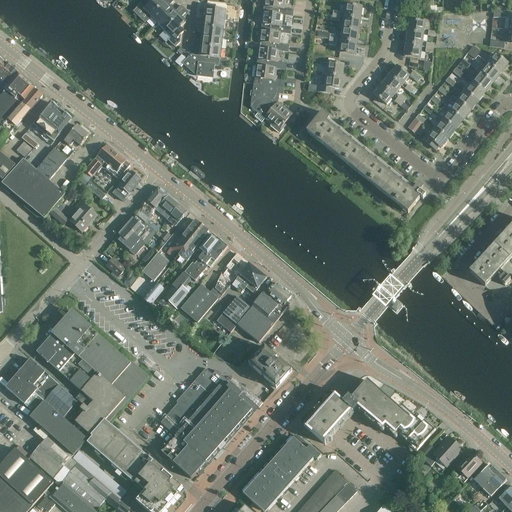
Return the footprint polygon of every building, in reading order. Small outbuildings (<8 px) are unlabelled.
[(167,0),(145,0),(139,6),(143,10),(151,18),(167,0)] [(170,5),(175,0),(167,0),(151,18),(158,24),(172,10),(168,6),(170,5)] [(284,9),(284,0),(263,0),(263,8),(269,9),(268,13),(262,12),(262,14),(285,17),(293,18),(293,10),(284,9)] [(412,8),(412,0),(413,1),(412,0),(407,0),(407,2),(405,2),(405,12),(418,12),(418,7),(417,7),(417,6),(413,6),(412,8)] [(216,10),(216,6),(207,5),(207,9),(206,9),(205,19),(225,21),(226,12),(216,10)] [(165,31),(185,10),(181,6),(176,11),(177,12),(175,13),(172,10),(158,24),(165,31)] [(345,18),(360,20),(362,9),(347,6),(345,18)] [(172,38),(175,34),(178,37),(183,32),(180,29),(186,23),(182,19),(183,18),(184,18),(189,13),(185,10),(165,31),(172,38)] [(511,11),(494,13),(493,19),(509,18),(508,31),(511,31),(511,11)] [(284,27),(285,17),(262,14),(261,26),(262,26),(261,30),(260,30),(260,31),(281,34),(291,35),(291,28),(284,27)] [(358,32),(360,20),(345,18),(343,30),(358,32)] [(224,31),(225,21),(205,19),(204,23),(195,22),(195,27),(224,31)] [(424,36),(426,24),(410,21),(408,33),(424,36)] [(223,40),(224,31),(195,27),(194,32),(201,33),(203,33),(203,38),(223,40)] [(357,44),(358,32),(343,30),(341,42),(357,44)] [(279,45),(281,34),(260,31),(258,43),(264,44),(264,49),(258,48),(258,49),(284,52),(288,53),(289,46),(279,45)] [(423,47),(424,36),(408,33),(406,45),(423,47)] [(222,50),(223,40),(203,38),(202,43),(200,43),(200,42),(193,41),(192,46),(222,50)] [(355,56),(357,44),(341,42),(340,54),(355,56)] [(421,60),(423,47),(406,45),(404,57),(421,60)] [(221,59),(222,50),(192,46),(192,51),(201,52),(200,57),(220,59),(221,59)] [(478,56),(481,53),(474,47),(471,51),(478,56)] [(172,55),(177,60),(183,53),(178,48),(172,55)] [(283,54),(284,52),(258,49),(256,61),(262,62),(262,67),(256,66),(256,67),(276,70),(286,71),(287,64),(277,63),(278,53),(283,54)] [(475,60),(478,56),(471,51),(468,54),(475,60)] [(183,64),(183,65),(197,77),(213,79),(215,67),(219,67),(220,59),(200,57),(190,55),(183,64)] [(488,64),(500,74),(508,65),(496,55),(488,64)] [(324,64),(325,58),(314,56),(313,62),(324,64)] [(468,69),(471,66),(463,60),(461,64),(468,69)] [(18,74),(8,65),(6,64),(0,70),(0,97),(1,97),(0,96),(3,92),(18,74)] [(327,76),(342,78),(344,66),(328,64),(327,76)] [(493,83),(500,74),(488,64),(481,74),(493,83)] [(275,81),(276,70),(256,67),(254,79),(260,80),(259,85),(254,84),(254,85),(256,85),(284,89),(285,82),(275,81)] [(409,77),(397,67),(389,77),(402,87),(410,78),(411,79),(415,81),(417,83),(421,79),(413,72),(409,77)] [(460,79),(463,75),(456,69),(453,73),(460,79)] [(35,89),(18,74),(3,92),(0,96),(1,97),(0,97),(0,124),(3,127),(34,90),(35,89)] [(485,93),(493,83),(481,74),(473,83),(485,93)] [(342,78),(327,76),(323,75),(321,87),(330,89),(340,90),(342,78)] [(395,96),(402,87),(389,77),(382,86),(395,96)] [(453,88),(456,84),(449,78),(446,82),(453,88)] [(478,102),(485,93),(473,83),(466,92),(478,102)] [(284,89),(256,85),(254,85),(252,97),(251,108),(264,119),(264,120),(278,103),(277,103),(278,95),(283,95),(284,89)] [(387,106),(395,96),(382,86),(374,95),(387,106)] [(411,94),(414,90),(408,86),(405,89),(411,94)] [(329,95),(330,89),(321,87),(318,87),(317,93),(329,95)] [(446,97),(449,94),(441,88),(438,91),(446,97)] [(42,97),(34,90),(3,127),(2,128),(0,130),(0,148),(11,135),(10,134),(42,97)] [(470,111),(478,102),(466,92),(458,101),(458,102),(470,111)] [(398,98),(403,103),(406,100),(400,95),(398,98)] [(426,106),(434,112),(429,108),(433,103),(438,107),(441,103),(434,97),(426,106)] [(458,102),(458,101),(453,97),(450,102),(455,106),(451,111),(463,121),(470,111),(458,102)] [(409,108),(403,103),(398,98),(395,102),(401,107),(401,106),(407,111),(409,108)] [(51,103),(33,125),(54,142),(72,120),(51,103)] [(270,127),(279,135),(287,126),(285,124),(292,115),(278,103),(264,120),(271,125),(270,126),(270,127)] [(431,116),(434,112),(426,106),(424,110),(431,116)] [(451,111),(446,106),(442,111),(447,115),(443,120),(455,130),(463,121),(451,111)] [(319,143),(332,127),(334,125),(328,121),(330,119),(323,113),(307,133),(319,143)] [(423,125),(426,121),(419,116),(416,119),(423,125)] [(448,139),(455,130),(443,120),(438,116),(435,120),(440,125),(436,130),(448,139)] [(332,153),(345,137),(346,135),(334,125),(332,127),(319,143),(332,153)] [(81,147),(90,137),(77,126),(68,137),(69,137),(64,142),(70,147),(74,141),(81,147)] [(441,149),(448,139),(436,130),(429,138),(427,137),(424,141),(432,148),(433,148),(437,151),(439,148),(441,149)] [(345,163),(357,148),(359,146),(346,135),(345,137),(332,153),(345,163)] [(127,162),(107,146),(85,173),(92,179),(97,172),(99,173),(102,169),(105,169),(119,181),(131,166),(126,162),(127,162)] [(357,173),(370,158),(371,156),(359,146),(357,148),(345,163),(357,173)] [(55,149),(36,171),(24,161),(3,185),(45,220),(55,208),(56,209),(51,215),(64,227),(69,221),(61,213),(64,209),(58,203),(65,195),(50,182),(68,161),(55,149)] [(16,166),(0,152),(0,178),(3,181),(16,166)] [(370,183),(384,166),(371,156),(370,158),(357,173),(370,183)] [(383,194),(397,176),(384,166),(370,183),(383,194)] [(123,202),(141,181),(131,172),(113,194),(123,202)] [(395,204),(409,186),(397,176),(383,194),(395,204)] [(427,191),(424,189),(424,188),(419,184),(414,190),(409,186),(395,204),(408,214),(421,198),(423,200),(426,197),(424,195),(427,191)] [(142,206),(144,207),(136,216),(145,224),(168,196),(158,188),(142,206)] [(178,204),(168,196),(145,224),(156,211),(158,212),(161,207),(169,214),(178,204)] [(75,207),(80,212),(70,223),(82,234),(98,217),(80,201),(75,207)] [(188,212),(178,204),(169,214),(173,217),(169,222),(167,220),(165,224),(170,228),(173,225),(175,227),(188,212)] [(133,219),(126,227),(138,237),(145,229),(133,219)] [(167,254),(175,260),(202,227),(195,222),(179,242),(178,240),(167,254)] [(152,223),(148,227),(156,234),(162,228),(159,225),(157,227),(152,223)] [(138,237),(126,227),(119,235),(139,252),(146,244),(138,237)] [(202,227),(175,260),(183,267),(198,249),(196,248),(208,232),(202,227)] [(511,228),(470,274),(485,287),(498,274),(502,278),(499,281),(505,286),(510,280),(505,275),(504,275),(500,271),(511,257),(511,228)] [(184,274),(190,278),(220,242),(212,235),(195,257),(199,260),(194,265),(193,264),(184,274)] [(220,242),(190,278),(195,283),(204,273),(201,271),(206,266),(210,269),(228,248),(220,242)] [(149,265),(151,266),(144,274),(153,281),(169,261),(158,253),(149,265)] [(231,283),(247,263),(237,255),(226,268),(228,270),(222,276),(231,283)] [(107,267),(119,278),(126,270),(114,259),(107,267)] [(267,279),(249,265),(236,281),(242,285),(239,288),(244,292),(246,289),(254,295),(258,290),(267,279)] [(391,272),(409,289),(412,286),(393,269),(391,272)] [(184,273),(176,282),(173,286),(171,284),(161,296),(156,302),(164,309),(169,303),(182,288),(190,278),(184,274),(184,273)] [(266,291),(251,309),(237,326),(259,344),(274,325),(281,317),(291,306),(287,302),(292,296),(278,284),(269,294),(266,291)] [(378,284),(372,291),(397,313),(403,306),(378,284)] [(198,325),(218,300),(201,286),(181,311),(198,325)] [(182,288),(169,303),(175,308),(188,293),(182,288)] [(152,294),(145,302),(150,306),(157,298),(152,294)] [(237,326),(251,309),(237,298),(223,315),(217,323),(231,334),(237,326)] [(131,365),(73,313),(57,332),(132,398),(149,378),(133,363),(131,365)] [(57,332),(54,335),(37,353),(94,403),(88,409),(84,406),(81,410),(85,413),(76,423),(77,424),(74,427),(92,443),(109,425),(108,424),(110,421),(110,422),(132,398),(57,332)] [(249,366),(276,389),(276,390),(292,372),(265,347),(249,366)] [(31,417),(51,435),(74,456),(88,441),(64,419),(67,415),(71,418),(76,412),(73,409),(79,402),(32,360),(7,388),(35,413),(31,417)] [(161,423),(161,424),(176,436),(207,463),(209,466),(259,409),(256,407),(216,371),(213,375),(208,370),(161,423)] [(398,408),(367,381),(351,399),(348,397),(342,403),(332,395),(304,426),(325,445),(326,444),(324,442),(351,411),(353,413),(359,407),(382,429),(385,426),(395,435),(398,432),(418,449),(416,451),(417,452),(436,431),(414,412),(411,415),(401,405),(398,408)] [(109,425),(92,443),(90,446),(135,485),(135,484),(145,492),(136,502),(147,511),(163,511),(183,490),(153,463),(153,462),(109,425)] [(299,432),(295,437),(307,448),(311,444),(299,432)] [(74,456),(51,435),(30,458),(54,480),(58,483),(62,478),(79,458),(77,457),(73,461),(72,459),(74,456)] [(207,463),(176,436),(161,453),(192,480),(207,463)] [(293,438),(244,494),(244,495),(263,511),(268,511),(315,458),(318,461),(322,457),(310,447),(307,451),(293,438)] [(437,452),(432,447),(421,459),(431,468),(437,461),(446,469),(463,450),(450,438),(437,452)] [(16,450),(4,463),(43,497),(54,484),(16,450)] [(453,475),(464,485),(482,464),(473,457),(468,463),(466,461),(453,475)] [(128,511),(130,510),(78,465),(82,461),(79,458),(62,478),(64,481),(98,509),(106,501),(116,510),(115,511),(116,511),(128,511)] [(43,497),(4,463),(0,467),(0,476),(34,506),(43,497)] [(498,474),(490,466),(479,477),(477,475),(474,478),(475,480),(474,481),(483,490),(498,474)] [(336,470),(332,475),(344,487),(349,482),(336,470)] [(506,482),(498,474),(483,490),(491,498),(506,482)] [(344,487),(332,475),(328,480),(340,492),(344,487)] [(0,500),(13,511),(28,511),(34,506),(0,476),(0,500)] [(96,511),(63,483),(64,481),(62,478),(58,483),(60,485),(50,497),(67,511),(96,511)] [(340,492),(328,480),(324,485),(336,496),(340,492)] [(350,483),(345,488),(354,496),(358,492),(350,483)] [(336,496),(324,485),(319,489),(331,501),(336,496)] [(395,487),(390,493),(390,494),(396,499),(401,492),(395,487)] [(511,487),(499,500),(507,508),(511,503),(511,487)] [(345,488),(341,492),(350,501),(354,496),(345,488)] [(331,501),(319,489),(315,494),(327,505),(331,501)] [(337,497),(345,505),(350,501),(341,492),(337,497)] [(452,502),(459,509),(462,511),(468,505),(465,503),(468,500),(460,493),(452,502)] [(327,505),(315,494),(311,499),(322,510),(327,505)] [(48,511),(55,504),(47,497),(40,503),(48,511)] [(337,497),(331,503),(340,511),(345,505),(337,497)] [(320,511),(322,510),(311,499),(307,504),(315,511),(320,511)] [(480,511),(488,505),(484,501),(483,499),(473,507),(474,508),(469,511),(480,511)] [(13,511),(0,500),(0,511),(13,511)] [(331,503),(327,507),(331,511),(338,511),(340,511),(331,503)]
